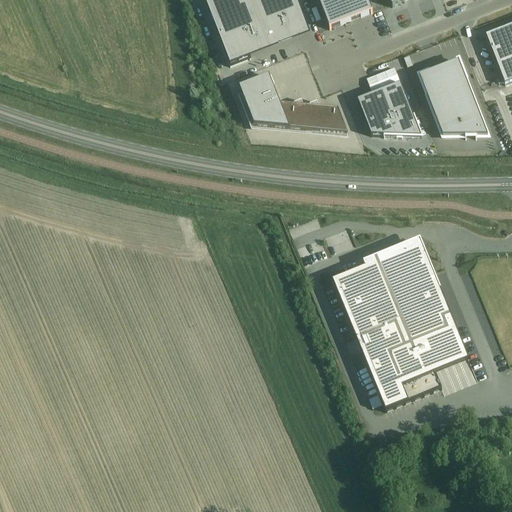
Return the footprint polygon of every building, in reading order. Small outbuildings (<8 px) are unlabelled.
[(296,0),(211,0),(205,3),(230,68),(251,60),(247,50),(297,31),(290,13),(300,9),(296,0)] [(317,0),(330,31),(332,30),(331,29),(370,14),(371,15),(373,14),(367,0),(317,0)] [(388,0),(390,3),(392,8),(393,8),(392,6),(408,0),(388,0)] [(511,30),(487,40),(505,87),(511,83),(511,30)] [(459,63),(419,78),(443,139),(465,139),(465,140),(466,140),(466,139),(475,139),(475,140),(476,140),(476,139),(488,139),(459,63)] [(269,78),(239,90),(254,128),(348,136),(338,111),(318,109),(318,106),(310,108),(304,108),(302,105),(295,107),(279,106),(269,78)] [(400,84),(357,100),(370,135),(421,137),(400,84)] [(366,270),(333,284),(386,414),(442,391),(435,375),(469,362),(457,334),(422,247),(411,252),(409,247),(365,265),(366,270)]
